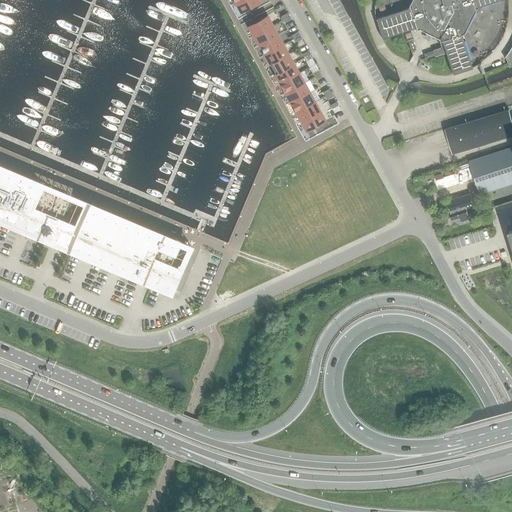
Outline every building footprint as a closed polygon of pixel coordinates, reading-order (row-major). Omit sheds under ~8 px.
[(259,2),(257,0),(240,0),(235,3),(240,12),(259,2)] [(410,0),(408,6),(408,8),(375,19),(381,39),(415,28),(416,30),(418,29),(438,39),(439,42),(441,41),(452,75),(472,68),(461,35),(463,34),(475,11),(474,8),(499,0),(410,0)] [(253,36),(272,26),(266,16),(248,26),(253,36)] [(258,45),(277,35),(272,26),(253,36),(258,45)] [(410,32),(404,34),(407,42),(408,42),(411,51),(415,50),(412,41),(413,40),(410,32)] [(264,55),(282,45),(277,35),(258,45),(264,55)] [(269,64),(287,54),(282,45),(264,55),(269,64)] [(274,74),(293,64),(287,54),(269,64),(274,74)] [(279,84),(298,73),(293,64),(274,74),(279,84)] [(285,93),(303,83),(298,73),(279,84),(285,93)] [(290,103),(308,92),(303,83),(285,93),(290,103)] [(295,112),(314,102),(308,92),(290,103),(295,112)] [(300,122),(319,111),(314,102),(295,112),(300,122)] [(511,121),(509,110),(445,129),(452,154),(511,135),(511,121)] [(319,111),(300,122),(306,131),(324,121),(319,111)] [(479,194),(486,192),(511,183),(511,147),(468,161),(479,194)] [(51,229),(53,223),(55,218),(61,220),(66,207),(70,198),(0,168),(0,218),(1,219),(38,235),(40,231),(43,232),(43,233),(43,234),(43,235),(44,236),(44,237),(45,238),(46,238),(47,239),(48,239),(49,239),(50,239),(51,238),(52,237),(53,236),(53,235),(53,234),(53,233),(53,232),(53,231),(52,230),(51,229)] [(469,194),(468,194),(447,201),(449,209),(448,210),(451,220),(459,217),(460,222),(470,219),(466,208),(473,206),(469,194)] [(187,249),(187,248),(139,227),(130,224),(118,219),(83,204),(79,213),(65,246),(73,250),(121,270),(169,290),(170,289),(170,288),(187,249)]
